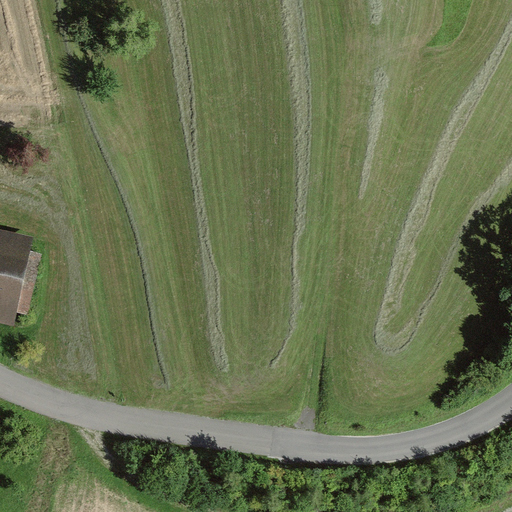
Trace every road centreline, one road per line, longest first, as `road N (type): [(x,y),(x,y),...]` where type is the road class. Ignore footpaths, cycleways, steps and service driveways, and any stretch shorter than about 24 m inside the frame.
road 1 (unclassified): [(0,380),(79,411),(354,450),(438,437),(511,401)]
road 2 (track): [(323,447),(319,414),(338,292),(349,43),(342,0)]
road 3 (track): [(207,511),(147,487),(102,451),(79,411)]
